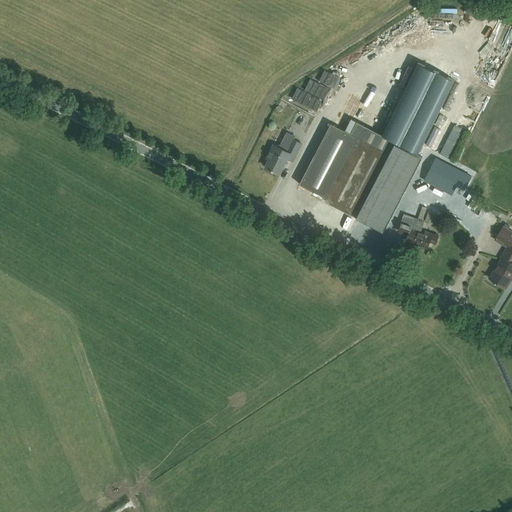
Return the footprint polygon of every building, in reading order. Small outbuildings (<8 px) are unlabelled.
[(420,154),(458,83),(421,63),(398,108),(383,135),(372,129),(357,121),(350,133),(331,123),(299,183),(327,198),(326,200),(384,231),(424,156),(420,154)] [(317,99),(321,89),(311,83),(306,93),(317,99)] [(298,100),(309,105),(312,99),(300,94),(298,100)] [(363,103),(356,116),(360,118),(367,106),(363,103)] [(451,158),(465,130),(454,125),(440,153),(451,158)] [(293,139),(295,136),(286,132),(280,147),(274,144),(267,158),(269,159),(265,167),(279,174),(286,159),(291,162),(300,143),(293,139)] [(464,188),(470,176),(436,158),(424,180),(451,194),(456,184),(464,188)] [(421,221),(426,208),(422,206),(417,219),(403,215),(398,231),(409,234),(407,240),(427,247),(429,241),(435,243),(438,235),(424,231),(423,234),(419,233),(423,221),(421,221)] [(511,232),(508,230),(509,225),(505,223),(503,227),(495,239),(507,246),(501,257),(502,257),(489,277),(505,287),(511,276),(511,232)]
